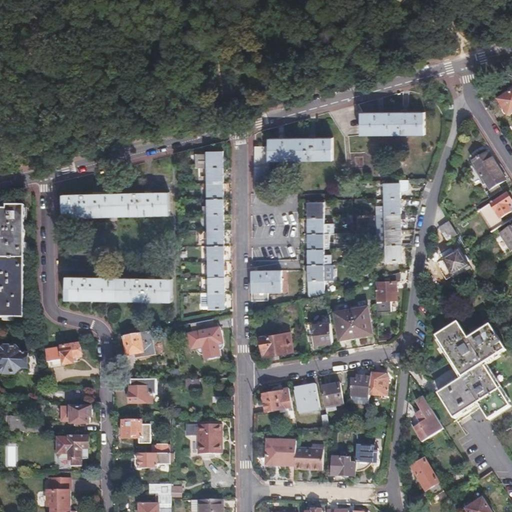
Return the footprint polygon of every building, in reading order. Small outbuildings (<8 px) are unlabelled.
[(510,114),(511,112),(511,86),(509,88),(511,91),(500,98),(505,106),(504,110),(505,112),(510,114)] [(426,111),(362,111),(361,133),(425,133),(426,111)] [(333,158),(333,136),(270,137),(269,145),(255,146),(255,192),(270,191),(270,159),(333,158)] [(196,154),(196,167),(208,167),(222,167),(222,151),(208,151),(208,153),(196,154)] [(490,190),(493,195),(506,186),(502,182),(505,180),(488,152),(474,161),(477,167),(476,168),(481,177),(483,176),(491,189),(490,190)] [(222,183),(222,167),(208,167),(208,183),(222,183)] [(408,187),(408,178),(400,178),(400,181),(384,181),(384,197),(400,197),(400,189),(406,189),(408,187)] [(222,183),(208,183),(208,198),(223,198),(222,183)] [(169,213),(168,191),(63,193),(64,216),(169,213)] [(511,201),(511,200),(508,194),(491,204),(490,203),(479,210),(492,231),(503,224),(500,218),(511,210),(511,206),(510,203),(511,201)] [(401,213),(400,197),(384,197),(385,213),(401,213)] [(208,198),(208,214),(223,214),(223,198),(208,198)] [(308,201),(308,216),(323,216),(323,201),(308,201)] [(23,289),(23,270),(27,269),(27,259),(23,259),(23,254),(27,254),(27,243),(23,243),(23,218),(27,218),(27,206),(23,206),(23,204),(4,204),(0,203),(0,315),(2,315),(2,319),(12,319),(12,315),(23,315),(23,301),(26,301),(26,289),(23,289)] [(401,228),(401,213),(385,213),(376,213),(376,228),(401,228)] [(208,214),(208,230),(223,230),(223,214),(208,214)] [(323,216),(308,216),(308,232),(328,231),(332,231),(332,222),(323,222),(323,216)] [(448,221),(440,227),(448,240),(456,234),(448,221)] [(511,226),(499,234),(510,251),(511,250),(511,226)] [(401,232),(401,228),(376,228),(376,244),(385,244),(401,243),(401,232)] [(223,230),(208,230),(209,245),(223,245),(223,230)] [(328,231),(308,232),(308,248),(323,247),(329,247),(328,231)] [(401,259),(401,243),(385,244),(386,259),(401,259)] [(223,245),(209,245),(209,261),(223,261),(223,245)] [(323,247),(308,248),(308,263),(329,263),(329,256),(323,256),(323,247)] [(463,274),(471,269),(459,250),(448,256),(447,254),(440,257),(453,277),(461,272),(463,274)] [(223,261),(209,261),(209,277),(224,277),(223,261)] [(308,263),(308,295),(323,292),(323,279),(332,279),(332,275),(334,275),(333,263),(329,263),(308,263)] [(268,270),(251,270),(252,298),(268,298),(268,289),(268,270)] [(281,270),(268,270),(268,289),(281,289),(281,270)] [(374,299),(376,313),(389,312),(387,298),(396,297),(395,281),(400,280),(399,271),(377,278),(379,299),(374,299)] [(171,299),(172,277),(66,275),(66,297),(171,299)] [(224,277),(209,277),(209,292),(224,292),(224,277)] [(202,308),(224,308),(224,292),(209,292),(202,292),(202,308)] [(350,303),(357,335),(372,331),(367,306),(357,308),(356,302),(350,303)] [(341,338),(357,335),(350,303),(344,304),(345,311),(336,313),(341,338)] [(217,316),(191,321),(193,330),(189,331),(192,348),(204,345),(206,356),(222,353),(219,342),(224,341),(221,325),(219,325),(217,316)] [(511,344),(506,348),(491,323),(468,337),(458,321),(436,334),(462,377),(438,391),(454,417),(478,403),(488,418),(510,405),(501,389),(511,382),(511,344)] [(315,343),(332,341),(330,322),(312,325),(315,343)] [(154,329),(125,334),(126,337),(128,337),(131,352),(138,351),(139,355),(158,351),(154,329)] [(292,351),(289,332),(260,337),(263,352),(270,351),(271,354),(292,351)] [(28,367),(28,353),(21,353),(16,346),(7,346),(5,343),(0,346),(0,374),(4,377),(7,374),(18,374),(22,367),(28,367)] [(80,343),(46,348),(49,366),(73,362),(72,357),(82,355),(80,343)] [(351,402),(370,402),(370,393),(372,373),(366,372),(365,376),(357,375),(357,368),(351,370),(351,402)] [(372,373),(370,393),(386,395),(388,377),(386,374),(372,373)] [(152,378),(131,378),(131,391),(129,392),(129,401),(147,401),(146,394),(152,394),(152,378)] [(199,387),(199,379),(186,379),(186,387),(199,387)] [(322,386),(325,406),(327,406),(328,410),(336,409),(335,405),(343,403),(339,383),(322,386)] [(320,410),(316,384),(308,385),(307,388),(295,390),(298,411),(313,408),(314,411),(320,410)] [(285,419),(294,417),(289,388),(283,389),(283,391),(263,394),(266,412),(282,409),(285,419)] [(423,443),(443,426),(423,395),(416,400),(421,409),(415,414),(421,424),(415,429),(423,443)] [(90,415),(90,406),(61,406),(61,420),(71,420),(71,422),(88,422),(88,415),(90,415)] [(27,419),(10,415),(11,431),(27,431),(27,422),(27,419)] [(129,417),(123,417),(123,421),(121,421),(121,437),(136,437),(136,442),(148,442),(147,424),(141,424),(141,421),(129,421),(129,417)] [(27,431),(42,431),(42,422),(27,422),(27,431)] [(224,452),(223,441),(223,432),(224,432),(223,423),(188,422),(189,434),(199,434),(200,452),(224,452)] [(57,457),(57,472),(88,471),(88,457),(91,457),(91,435),(60,435),(60,457),(57,457)] [(357,460),(357,471),(360,471),(360,468),(366,468),(369,466),(372,462),(378,463),(379,448),(375,448),(375,438),(367,438),(366,439),(358,439),(357,460)] [(295,465),(296,447),(296,440),(267,439),(267,464),(295,465)] [(150,451),(170,451),(170,442),(156,442),(156,445),(150,444),(150,451)] [(295,465),(295,468),(321,469),(322,448),(296,447),(295,465)] [(170,452),(139,453),(139,466),(157,467),(157,462),(170,462),(170,452)] [(348,474),(356,474),(357,471),(357,460),(355,460),(355,455),(332,453),(331,474),(342,474),(344,476),(346,476),(348,474)] [(442,489),(424,459),(412,466),(425,489),(427,489),(431,496),(442,489)] [(70,511),(70,478),(52,478),(52,491),(49,491),(49,505),(53,505),(53,511),(70,511)] [(170,483),(149,483),(149,492),(159,492),(159,494),(171,494),(170,483)] [(492,511),(484,497),(468,508),(470,511),(492,511)] [(222,511),(222,498),(199,499),(198,511),(222,511)] [(139,503),(139,511),(171,511),(171,508),(159,508),(159,503),(139,503)]
